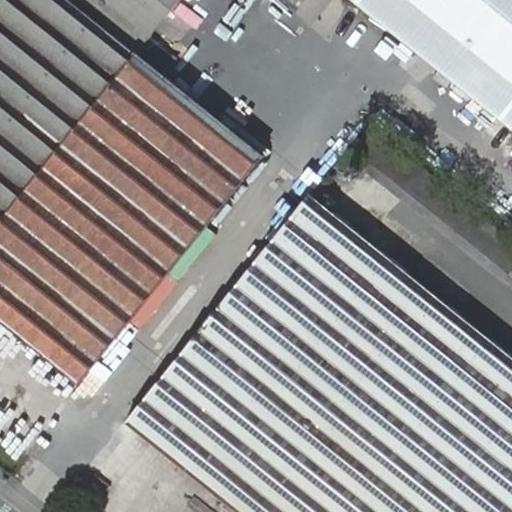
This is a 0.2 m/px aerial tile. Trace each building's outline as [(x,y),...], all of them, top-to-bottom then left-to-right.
[(0,0),(0,222),(137,52),(179,0),(0,0)] [(511,0),(357,0),(511,124),(511,0)] [(264,155),(137,52),(0,222),(0,316),(81,382),(264,155)] [(511,249),(366,132),(349,153),(505,277),(511,268),(511,249)] [(511,511),(511,354),(312,193),(128,421),(180,461),(244,511),(511,511)] [(0,398),(22,417),(29,409),(0,384),(0,398)]
